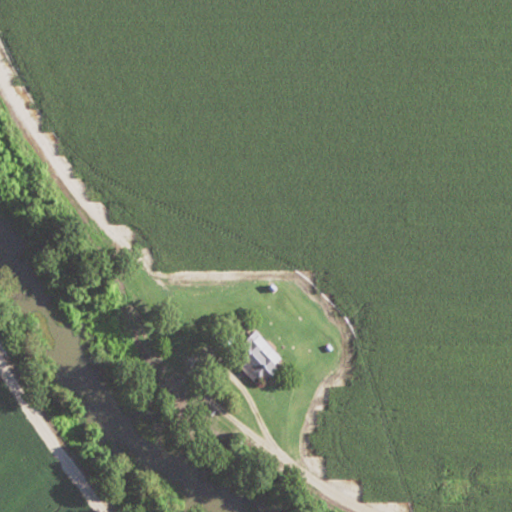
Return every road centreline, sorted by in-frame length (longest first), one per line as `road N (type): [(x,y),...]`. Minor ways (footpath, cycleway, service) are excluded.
road 1 (track): [(383,511),(282,462),(200,393),(0,73)]
road 2 (track): [(0,376),(88,493),(112,511)]
